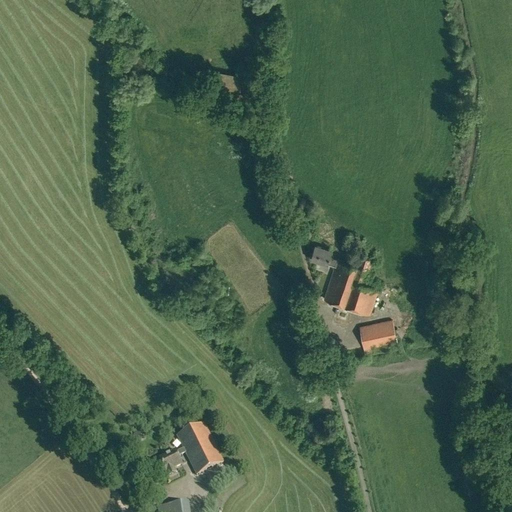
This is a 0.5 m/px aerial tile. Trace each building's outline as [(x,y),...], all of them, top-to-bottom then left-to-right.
[(335,266),(324,299),(370,314),(379,289),(364,285),(373,259),(360,255),(356,266),(330,257),(332,251),(316,245),(311,259),(327,264),(328,264),(335,266)] [(389,313),(393,293),(383,291),(379,311),(389,313)] [(393,320),(360,327),(365,353),(374,351),(373,347),(397,342),(393,320)] [(177,473),(175,468),(182,464),(179,456),(186,453),(197,475),(224,462),(205,423),(178,436),(184,449),(177,452),(176,450),(159,458),(168,477),(177,473)] [(133,434),(138,442),(146,437),(141,429),(133,434)]
